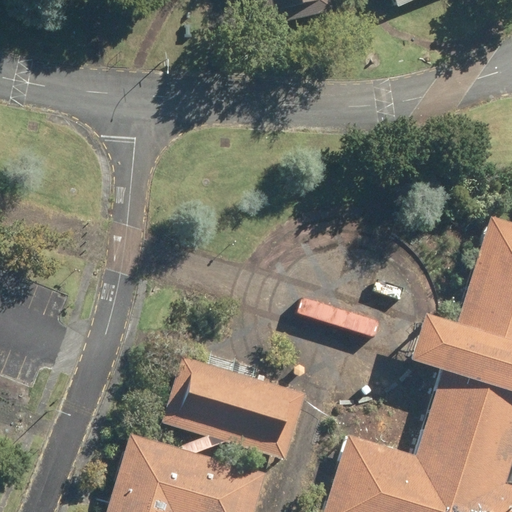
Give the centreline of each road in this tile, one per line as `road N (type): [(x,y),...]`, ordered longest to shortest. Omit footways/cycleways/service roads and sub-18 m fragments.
road 1 (unclassified): [(34,511),(114,295),(130,207),(129,95)]
road 2 (unclassified): [(129,95),(376,117),(511,67)]
road 3 (unclassified): [(0,73),(129,95)]
